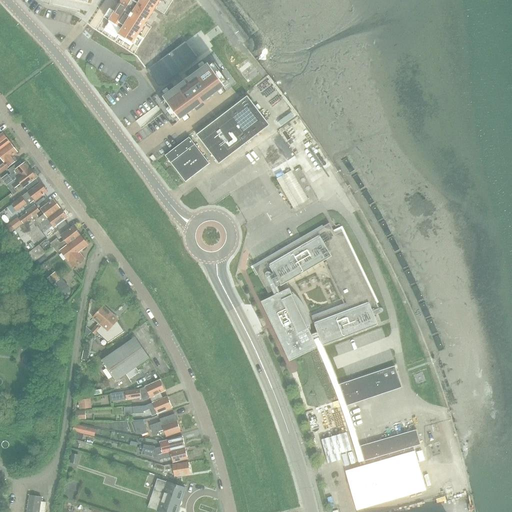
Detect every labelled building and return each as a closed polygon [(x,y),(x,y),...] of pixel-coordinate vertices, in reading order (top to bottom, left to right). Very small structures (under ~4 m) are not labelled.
[(156,10),(162,0),(123,0),(120,5),(116,12),(106,28),(133,45),(140,34),(151,17),(156,10)] [(145,69),(165,95),(204,66),(198,58),(185,42),(179,33),(158,49),(145,69)] [(212,60),(204,66),(165,95),(160,99),(177,122),(229,84),(212,60)] [(245,60),(236,68),(245,78),(254,70),(245,60)] [(247,95),(196,134),(219,164),(270,125),(247,95)] [(0,150),(10,143),(3,133),(0,134),(0,150)] [(189,137),(165,155),(168,160),(177,171),(184,180),(185,182),(209,164),(201,152),(192,141),(189,137)] [(10,143),(0,150),(0,156),(4,162),(0,164),(0,173),(8,167),(4,162),(17,152),(10,143)] [(275,164),(280,159),(276,155),(271,159),(275,164)] [(15,179),(29,168),(25,162),(22,165),(20,161),(8,170),(11,173),(9,175),(8,173),(1,179),(6,185),(15,179)] [(36,178),(29,168),(15,179),(6,185),(13,195),(17,192),(15,188),(21,183),(24,187),(36,178)] [(291,171),(277,179),(294,209),(308,200),(291,171)] [(29,191),(23,196),(12,204),(17,211),(26,204),(27,205),(34,200),(35,201),(47,192),(40,183),(29,192),(29,191)] [(37,226),(60,209),(53,200),(41,209),(45,213),(38,218),(35,214),(39,211),(36,206),(20,218),(23,223),(30,218),(37,226)] [(67,218),(60,209),(37,226),(47,239),(51,236),(44,228),(45,227),(44,227),(51,222),(55,227),(67,218)] [(22,224),(19,219),(7,228),(11,233),(22,224)] [(338,385),(331,366),(326,355),(322,346),(378,325),(374,315),(381,313),(382,312),(383,311),(383,309),(382,308),(381,308),(380,308),(379,308),(341,231),(335,234),(329,223),(253,267),(268,293),(273,290),(275,295),(261,301),(273,326),(289,361),(299,356),(317,348),(323,361),(329,375),(335,389),(339,400),(345,419),(350,432),(359,462),(360,462),(361,467),(346,471),(357,510),(426,490),(418,463),(413,447),(421,445),(416,430),(359,446),(355,433),(351,419),(346,406),(402,387),(395,366),(338,385)] [(57,253),(80,236),(73,226),(61,235),(64,240),(60,243),(57,238),(50,243),(57,253),(58,253),(57,253)] [(23,238),(25,244),(40,238),(37,232),(23,238)] [(87,245),(80,236),(57,253),(58,253),(61,251),(73,267),(84,259),(79,252),(87,245)] [(34,261),(45,253),(39,245),(27,253),(34,261)] [(49,278),(55,284),(61,279),(55,273),(49,278)] [(55,284),(53,285),(63,297),(70,290),(61,279),(55,284)] [(103,305),(92,317),(98,323),(91,331),(95,335),(96,333),(107,343),(124,331),(117,321),(119,320),(103,305)] [(149,358),(135,337),(102,360),(116,381),(149,358)] [(22,357),(22,361),(24,364),(28,365),(31,362),(32,358),(29,355),(25,355),(22,357)] [(129,380),(139,373),(136,368),(126,375),(129,380)] [(140,389),(125,391),(126,398),(126,399),(141,397),(143,401),(150,398),(153,403),(163,399),(160,393),(165,391),(160,380),(140,389)] [(102,389),(78,393),(78,398),(102,394),(102,389)] [(112,401),(121,401),(121,391),(111,391),(112,401)] [(167,397),(163,399),(153,403),(145,406),(143,406),(143,411),(149,409),(152,416),(172,408),(167,397)] [(86,412),(76,412),(76,420),(86,420),(86,412)] [(181,432),(175,414),(160,419),(161,422),(150,426),(152,434),(164,430),(166,436),(181,432)] [(142,435),(148,433),(143,420),(132,421),(137,434),(141,432),(142,435)] [(87,428),(74,425),(73,431),(85,434),(87,428)] [(82,440),(84,434),(74,432),(72,437),(82,440)] [(321,440),(328,463),(341,460),(339,454),(352,450),(346,432),(321,440)] [(144,445),(143,448),(154,450),(154,449),(155,449),(156,454),(162,453),(185,448),(184,442),(182,437),(175,438),(168,440),(160,442),(161,445),(155,446),(155,445),(153,445),(150,445),(147,444),(144,443),(144,445)] [(173,462),(188,459),(185,448),(162,453),(156,454),(155,449),(154,449),(154,450),(143,448),(142,454),(157,458),(158,460),(172,457),(173,462)] [(164,466),(155,464),(154,467),(165,470),(173,469),(174,476),(190,474),(188,462),(164,466)] [(162,511),(177,511),(179,506),(179,505),(178,505),(180,501),(181,501),(181,500),(185,488),(157,479),(153,490),(163,493),(157,510),(162,511)] [(329,507),(339,504),(336,491),(326,494),(329,507)] [(39,511),(41,497),(29,496),(26,511),(39,511)]
